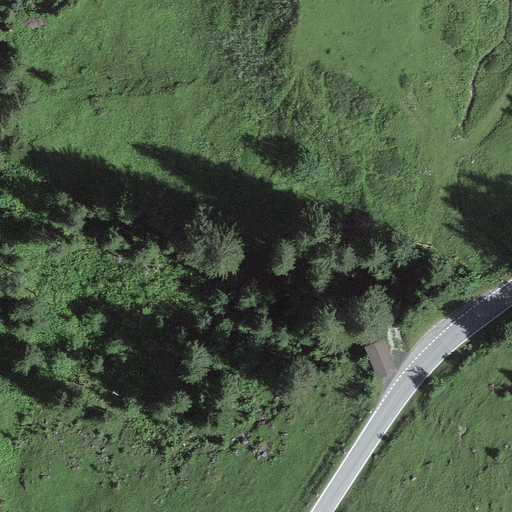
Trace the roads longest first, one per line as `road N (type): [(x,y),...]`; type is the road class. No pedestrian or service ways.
road 1 (track): [(416,372),(394,342),(393,294),(430,221),(447,161),(470,152),(511,69)]
road 2 (tertiary): [(322,511),(416,372),(511,290)]
